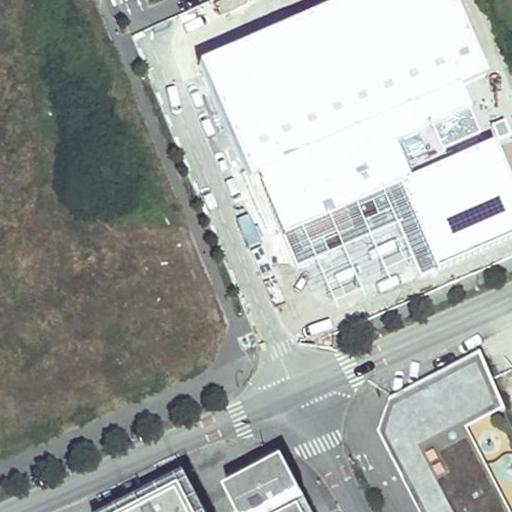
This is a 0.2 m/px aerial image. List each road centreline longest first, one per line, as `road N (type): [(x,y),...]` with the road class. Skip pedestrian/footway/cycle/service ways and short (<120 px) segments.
road 1 (residential): [(16,511),(295,391)]
road 2 (residential): [(511,297),(295,391)]
road 3 (residential): [(356,511),(295,391)]
